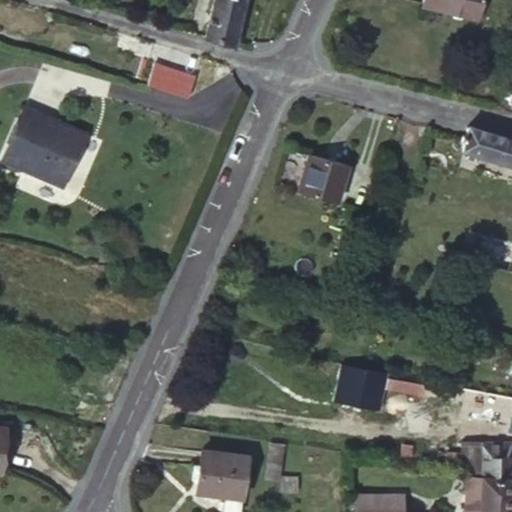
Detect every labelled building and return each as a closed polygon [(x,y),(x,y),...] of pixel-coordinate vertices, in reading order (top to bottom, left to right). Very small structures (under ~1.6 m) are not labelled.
[(212,0),(203,34),(232,42),(234,35),(243,0),(212,0)] [(472,0),(409,0),(467,16),(472,0)] [(149,82),(191,95),(195,71),(155,60),(149,82)] [(85,133),(27,110),(3,166),(17,171),(61,188),(85,133)] [(511,167),(511,141),(470,128),(465,142),(463,152),(511,167)] [(350,170),(313,158),(300,196),(337,209),(350,170)] [(17,171),(12,183),(57,200),(61,188),(17,171)] [(511,233),(475,222),(464,258),(511,272),(511,233)] [(386,377),(355,371),(349,396),(379,403),(386,377)] [(386,376),(384,389),(425,397),(428,384),(386,376)] [(481,481),(511,484),(511,445),(468,440),(464,474),(482,476),(481,481)] [(279,479),(285,445),(270,442),(264,476),(279,479)] [(253,467),(206,455),(203,467),(200,478),(195,496),(227,504),(241,508),(242,508),(253,467)] [(203,467),(198,465),(195,476),(200,478),(203,467)] [(463,481),(459,511),(509,511),(511,492),(511,484),(481,481),(463,481)] [(402,511),(404,491),(358,487),(356,511),(402,511)]
